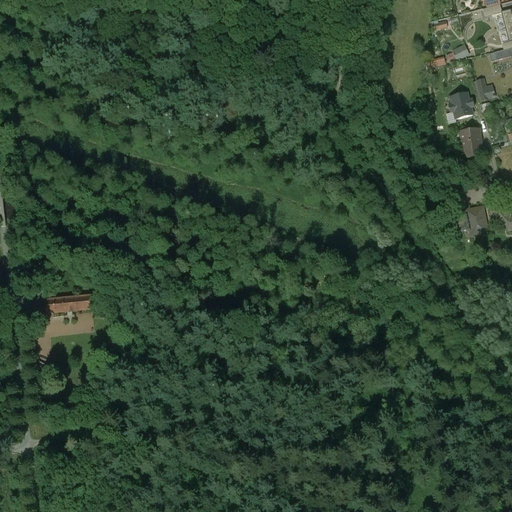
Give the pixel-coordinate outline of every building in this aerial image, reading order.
[(493,8),(475,13),(477,20),(495,15),(493,8)] [(511,13),(495,18),(499,36),(511,32),(511,13)] [(466,45),(454,49),(457,60),(470,56),(466,45)] [(511,52),(511,50),(494,54),(496,62),(511,58),(511,52)] [(427,62),(430,70),(447,64),(444,56),(427,62)] [(492,88),(486,90),(488,100),(495,99),(492,88)] [(486,90),(479,91),(482,102),(488,100),(486,90)] [(448,97),(455,122),(473,117),(467,92),(448,97)] [(479,130),(462,133),(463,144),(465,158),(483,155),(479,130)] [(459,134),(455,134),(456,145),(463,144),(462,133),(459,133),(459,134)] [(511,217),(510,217),(503,210),(503,209),(498,204),(489,212),(507,232),(511,230),(511,217)] [(482,209),(466,212),(467,216),(470,231),(473,230),(474,236),(487,233),(482,209)] [(94,294),(45,300),(47,313),(96,307),(94,294)] [(39,341),(43,332),(35,329),(31,338),(39,341)]
